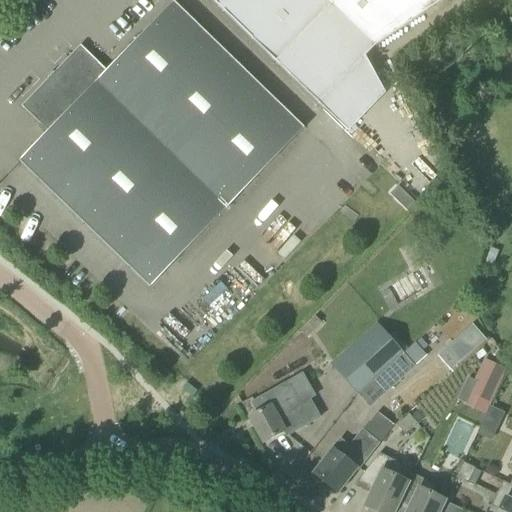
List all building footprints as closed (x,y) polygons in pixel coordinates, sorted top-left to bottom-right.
[(210,0),(319,105),(375,47),(444,0),(210,0)] [(304,129),(174,3),(107,72),(238,197),(304,129)] [(150,288),(238,197),(107,72),(80,46),(22,107),(48,132),(19,162),(150,288)] [(439,356),(453,372),(486,342),(472,327),(439,356)] [(372,381),(401,355),(402,355),(385,337),(367,354),(358,345),(348,354),(372,381)] [(412,369),(401,355),(372,381),(384,395),(412,369)] [(504,370),(489,363),(485,361),(476,382),(467,378),(457,401),(465,405),(470,393),(489,402),(504,370)] [(258,414),(249,418),(264,444),(284,433),(287,437),(320,419),(309,399),(301,404),(295,393),(279,402),(273,391),(252,403),(258,414)] [(418,425),(408,414),(396,425),(405,436),(418,425)] [(358,472),(379,444),(362,431),(348,449),(339,442),(313,475),(338,494),(357,470),(358,472)] [(373,490),(371,494),(364,508),(370,510),(368,511),(394,511),(399,502),(408,483),(395,477),(401,465),(379,454),(357,482),(358,483),(373,490)] [(463,463),(456,478),(468,484),(475,469),(463,463)] [(412,474),(408,483),(399,502),(410,508),(407,511),(439,511),(445,501),(432,494),(436,486),(412,474)] [(511,511),(511,488),(510,487),(502,483),(491,507),(499,511),(498,511),(511,511)] [(442,511),(458,511),(461,508),(447,502),(442,511)]
